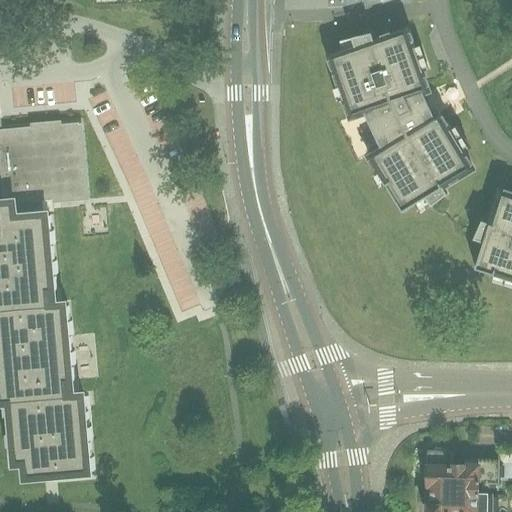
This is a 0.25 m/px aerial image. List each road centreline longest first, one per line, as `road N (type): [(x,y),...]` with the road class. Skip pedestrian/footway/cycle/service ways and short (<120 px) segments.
road 1 (secondary): [(320,384),(258,219),(245,0)]
road 2 (residential): [(438,0),(439,40),(511,162)]
road 3 (tertiary): [(495,391),(455,382),(320,384)]
road 4 (tertiary): [(334,429),(495,391)]
